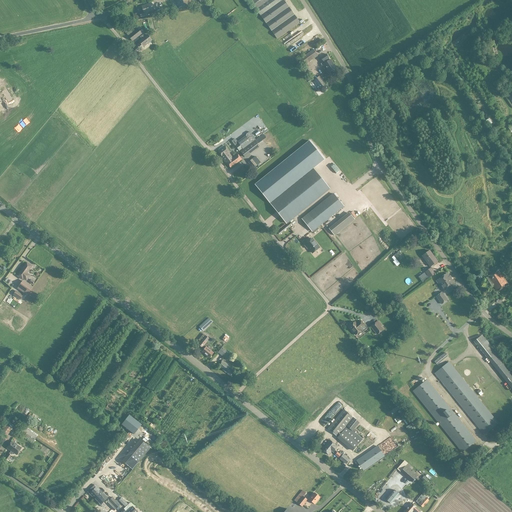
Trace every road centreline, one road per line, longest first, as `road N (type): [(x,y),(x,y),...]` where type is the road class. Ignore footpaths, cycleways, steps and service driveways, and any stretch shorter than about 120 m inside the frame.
road 1 (track): [(99,16),(327,301),(328,309),(234,394)]
road 2 (unclassified): [(379,511),(0,205)]
road 3 (unclassified): [(511,334),(481,309),(384,172),(347,73),(302,0)]
